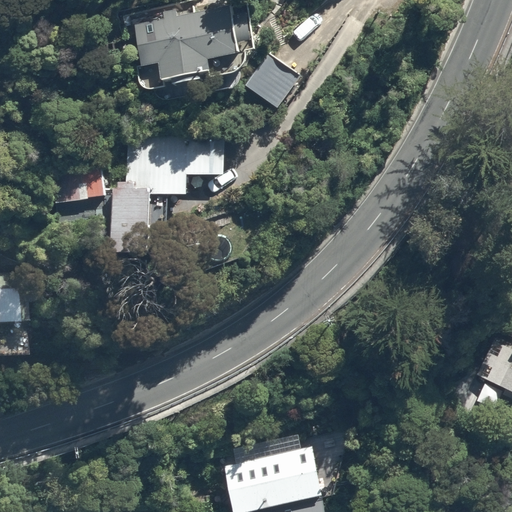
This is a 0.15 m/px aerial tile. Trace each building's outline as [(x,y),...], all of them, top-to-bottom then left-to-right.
[(250,7),(179,17),(178,11),(164,13),(165,21),(136,26),(143,70),(140,70),(142,80),(142,81),(142,82),(142,83),(142,84),(142,85),(142,86),(143,86),(143,87),(144,88),(144,89),(145,89),(145,90),(146,90),(146,91),(147,91),(148,91),(149,92),(150,92),(151,92),(152,93),(153,93),(154,93),(155,92),(156,92),(167,91),(167,86),(176,84),(177,90),(214,84),(215,95),(227,94),(228,94),(229,94),(230,94),(231,94),(232,93),(233,93),(234,93),(235,92),(236,92),(237,91),(238,90),(238,89),(239,89),(239,88),(240,87),(240,86),(241,85),(241,84),(241,83),(241,82),(242,81),(242,80),(241,79),(241,78),(241,77),(241,76),(240,75),(240,74),(240,73),(241,73),(242,73),(243,72),(244,71),(245,70),(246,69),(247,68),(247,67),(248,67),(248,66),(248,65),(249,65),(249,64),(249,63),(249,62),(249,61),(250,60),(250,59),(249,58),(249,57),(249,56),(249,55),(249,54),(257,53),(250,7)] [(226,138),(128,138),(128,184),(121,184),(121,192),(106,192),(103,169),(55,173),(58,205),(90,202),(91,201),(92,201),(92,200),(93,200),(94,199),(95,199),(96,199),(97,199),(98,199),(99,199),(100,200),(101,200),(102,201),(103,201),(103,202),(115,202),(114,258),(166,258),(166,203),(155,203),(155,197),(189,197),(189,179),(197,179),(197,182),(205,182),(205,178),(226,178),(226,138)] [(18,273),(0,270),(0,361),(26,362),(23,327),(27,326),(24,293),(20,293),(18,273)] [(511,352),(505,349),(500,360),(490,355),(485,366),(495,371),(489,383),(511,394),(511,352)] [(239,465),(226,468),(234,511),(281,511),(327,503),(316,448),(301,451),(298,436),(236,450),(239,465)]
